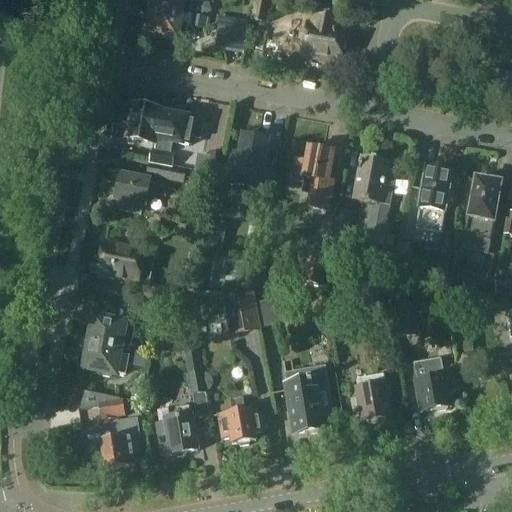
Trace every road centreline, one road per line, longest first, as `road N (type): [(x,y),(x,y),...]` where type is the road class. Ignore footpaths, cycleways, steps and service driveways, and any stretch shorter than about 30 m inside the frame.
road 1 (residential): [(12,421),(81,58)]
road 2 (residential): [(374,112),(81,58)]
road 3 (tertiary): [(221,511),(489,465)]
road 4 (residential): [(511,138),(374,112)]
road 5 (residential): [(394,5),(511,28)]
